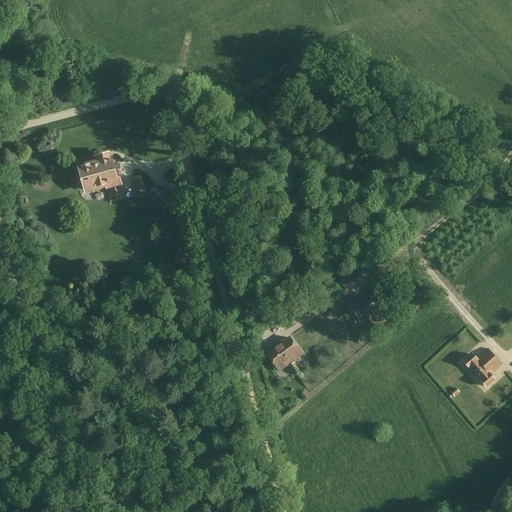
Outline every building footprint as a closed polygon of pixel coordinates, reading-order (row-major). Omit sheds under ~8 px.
[(84,177),(81,181),(81,185),(83,190),(87,191),(110,185),(112,195),(121,192),(117,174),(120,174),(118,167),(113,169),(109,155),(98,158),(99,162),(81,167),(84,177)] [(154,167),(144,175),(148,181),(159,173),(154,167)] [(143,175),(133,178),(138,197),(149,195),(143,175)] [(158,186),(151,193),(155,198),(153,200),(159,206),(158,207),(165,215),(179,203),(165,188),(163,191),(158,186)] [(179,249),(175,259),(195,269),(199,259),(179,249)] [(369,294),(348,305),(359,322),(362,321),(365,324),(376,317),(374,314),(380,310),(369,294)] [(382,317),(366,327),(372,336),(388,325),(382,317)] [(362,325),(353,331),(357,338),(356,339),(359,344),(365,341),(362,336),(367,333),(362,325)] [(289,338),(278,346),(291,364),(302,355),(289,338)] [(291,364),(278,346),(267,354),(280,372),(291,364)] [(472,355),(464,362),(469,368),(470,367),(482,381),(481,382),(486,387),(494,380),(491,376),(493,375),(492,373),(501,365),(487,349),(478,357),(476,355),(474,357),(472,355)] [(292,365),(298,374),(299,374),(301,372),(295,363),(292,365)] [(292,365),(289,367),(295,376),(298,374),(292,365)] [(450,392),(451,394),(453,396),(454,398),(459,393),(455,388),(450,392)]
